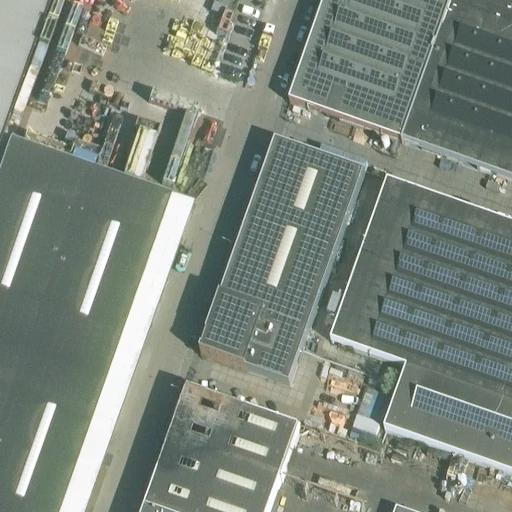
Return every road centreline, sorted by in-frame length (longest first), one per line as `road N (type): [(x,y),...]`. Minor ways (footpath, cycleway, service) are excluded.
road 1 (unclassified): [(118,511),(298,0)]
road 2 (unknown): [(261,106),(511,194)]
